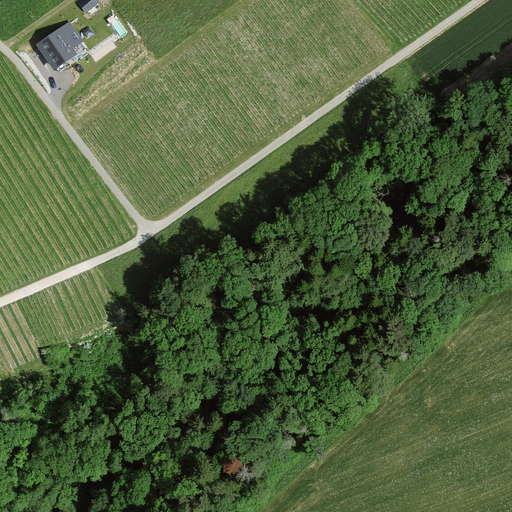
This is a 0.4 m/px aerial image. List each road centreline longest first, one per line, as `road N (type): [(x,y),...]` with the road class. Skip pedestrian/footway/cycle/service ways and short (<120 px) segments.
road 1 (unclassified): [(150,233),(479,0)]
road 2 (unclassified): [(0,45),(150,233)]
road 3 (unclassified): [(0,302),(150,233)]
